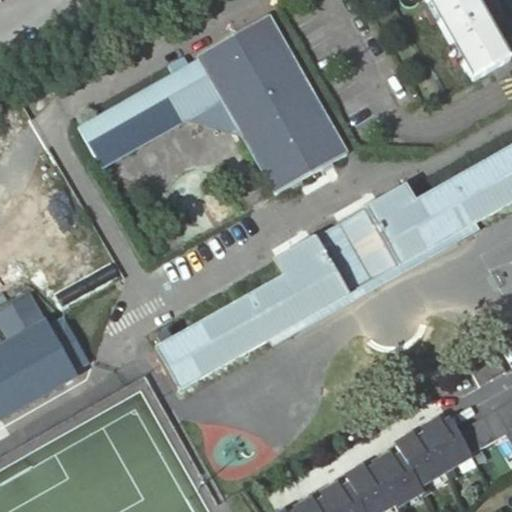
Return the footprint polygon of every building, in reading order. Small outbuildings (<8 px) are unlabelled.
[(424,0),(473,85),(509,65),(488,28),(497,23),(484,0),(424,0)] [(199,60),(78,128),(100,167),(181,121),(169,100),(208,78),(276,196),(345,158),(267,18),(197,57),(199,60)] [(273,350),(293,338),(289,332),(454,239),(458,245),(478,233),(474,227),(511,205),(511,152),(414,208),(404,191),(275,264),(284,280),(154,354),(173,390),(176,395),(269,343),(273,350)] [(289,332),(293,338),(458,245),(454,239),(289,332)] [(46,326),(0,351),(0,420),(76,378),(73,373),(88,364),(65,322),(49,331),(46,326)] [(504,372),(491,350),(465,365),(479,387),(504,372)] [(511,433),(511,402),(456,435),(449,424),(442,428),(439,423),(420,434),(423,439),(416,443),(413,438),(395,449),(401,459),(393,463),(390,458),(372,469),(373,471),(366,475),(363,470),(345,480),(349,488),(341,492),(338,488),(319,498),(322,503),(314,507),(311,502),(294,511),(379,511),(392,505),(396,511),(407,511),(402,503),(420,492),(423,498),(431,493),(424,482),(442,472),(449,483),(456,479),(451,469),(506,436),(511,433)]
